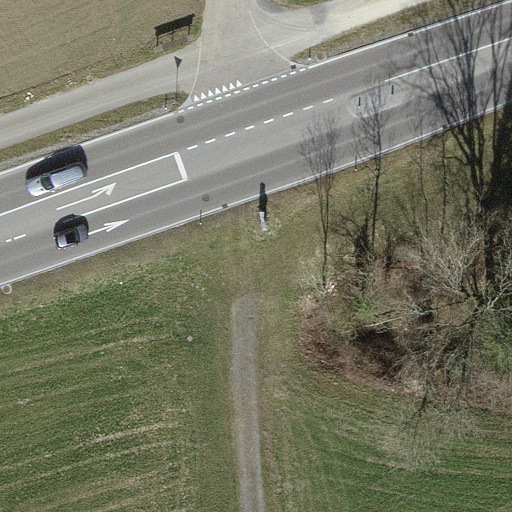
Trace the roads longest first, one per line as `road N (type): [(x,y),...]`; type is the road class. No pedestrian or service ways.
road 1 (secondary): [(237,152),(511,51)]
road 2 (secondary): [(0,233),(237,152)]
road 3 (track): [(249,511),(237,334)]
road 4 (track): [(372,0),(226,44)]
road 5 (unclassified): [(237,152),(229,0)]
